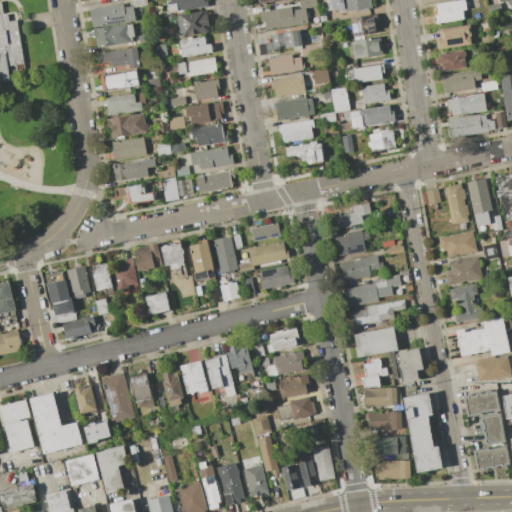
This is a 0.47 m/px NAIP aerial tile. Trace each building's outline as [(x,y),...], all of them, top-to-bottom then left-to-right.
[(146,0),(147,6),(134,8),(133,0),(146,0)] [(207,0),(209,6),(178,11),(169,12),(167,2),(171,1),(170,0),(207,0)] [(306,8),(301,9),(299,0),(315,0),(317,6),(306,8)] [(331,0),(370,0),(372,9),(344,13),(344,9),(333,11),(331,0)] [(435,24),(433,15),(437,15),(435,4),(459,0),(465,0),(466,9),(462,10),(464,19),(435,24)] [(0,1),(1,1),(3,13),(16,12),(24,63),(7,66),(10,80),(0,81),(0,1)] [(92,28),(89,9),(123,4),(123,7),(126,6),(126,7),(133,6),(135,21),(92,28)] [(500,4),(501,11),(489,13),(488,6),(500,4)] [(308,23),(265,30),(264,21),(260,21),(259,12),(292,7),(292,8),(294,7),(295,10),(301,9),(306,8),(308,23)] [(209,31),(205,31),(205,33),(183,37),(183,34),(180,34),(177,15),(206,10),(209,31)] [(325,13),(327,21),(320,22),(319,14),(325,13)] [(350,18),(377,14),(378,23),(375,24),(376,33),(353,37),(350,18)] [(93,29),(127,23),(127,25),(132,24),(134,36),(129,37),(130,43),(97,48),(95,39),(93,29)] [(470,45),(437,50),(435,38),(440,38),(438,30),(469,25),(471,35),(469,36),(470,45)] [(302,46),(284,49),(283,46),(278,47),(278,50),(267,52),(265,43),(267,43),(266,38),(270,37),(270,35),(299,30),(302,46)] [(182,57),(181,54),(179,55),(178,51),(181,50),(179,41),(207,36),(208,44),(211,44),(211,46),(213,45),(213,49),(212,50),(212,52),(196,55),(197,57),(191,57),(191,55),(182,57)] [(351,42),(380,37),(383,54),(354,59),(351,42)] [(165,44),(167,58),(158,59),(156,46),(165,44)] [(301,49),(322,45),(323,53),(302,57),(301,49)] [(136,47),(139,67),(129,69),(128,64),(112,67),(112,66),(108,66),(107,61),(98,63),(96,53),(136,47)] [(465,68),(442,72),(441,64),(440,65),(438,54),(464,50),(465,57),(464,57),(465,68)] [(268,59),(292,54),(295,71),(270,75),(268,59)] [(217,72),(185,77),(184,74),(179,75),(177,63),(214,57),(217,72)] [(383,63),(385,73),(381,73),(382,79),(354,84),(353,82),(347,83),(346,77),(352,76),(351,69),(383,63)] [(314,84),(312,71),(327,68),(329,81),(314,84)] [(100,75),(137,69),(140,86),(102,92),(100,75)] [(439,76),(481,69),(482,79),(475,80),(476,88),(444,93),(443,84),(440,85),(439,76)] [(499,77),(511,74),(511,119),(506,120),(499,77)] [(305,94),(275,99),(274,89),(272,89),(270,80),(302,75),(305,94)] [(147,79),(159,77),(160,86),(149,88),(147,79)] [(193,82),(200,80),(200,82),(218,79),(219,88),(217,89),(218,96),(204,99),(204,98),(196,99),(193,82)] [(497,80),(498,89),(482,91),(480,83),(497,80)] [(361,87),(383,83),(384,90),(389,90),(390,99),(364,104),(361,87)] [(330,89),(346,87),(350,110),(334,113),(334,112),(332,97),(331,91),(330,89)] [(332,97),(323,99),(322,92),(331,91),(332,97)] [(108,116),(105,98),(134,93),(136,102),(141,101),(142,110),(108,116)] [(486,111),(468,114),(468,113),(452,116),(451,110),(448,110),(446,100),(483,93),(486,111)] [(185,97),(186,104),(171,107),(170,99),(185,97)] [(274,102),(306,97),(306,99),(312,98),(315,114),(309,115),(309,116),(279,121),(277,111),(276,111),(274,102)] [(222,101),(224,113),(222,113),(223,117),(222,118),(222,119),(191,124),(191,120),(184,122),(185,128),(170,131),(168,118),(182,116),(181,109),(185,108),(185,107),(222,101)] [(352,128),(350,117),(359,115),(358,110),(389,105),(390,111),(394,111),(395,120),(363,126),(363,128),(358,129),(358,127),(352,128)] [(494,112),(504,110),(507,127),(497,128),(494,112)] [(334,113),(336,121),(322,123),(321,114),(334,112),(334,113)] [(143,113),(145,123),(147,123),(148,129),(146,130),(146,132),(111,138),(110,129),(108,129),(106,119),(143,113)] [(447,120),(479,114),(479,116),(485,115),(486,120),(490,119),(490,120),(495,120),(496,129),(488,130),(488,132),(450,138),(447,120)] [(278,125),(313,119),(314,127),(311,127),(313,138),(283,143),(281,134),(279,134),(278,125)] [(167,121),(168,131),(159,133),(157,122),(167,121)] [(198,146),(197,140),(193,140),(191,129),(221,123),(223,131),(227,131),(228,141),(198,146)] [(395,148),(371,151),(370,147),(368,147),(367,142),(370,142),(368,135),(392,131),(395,148)] [(351,135),(354,151),(344,153),(341,136),(351,135)] [(146,155),(113,161),(111,150),(113,150),(112,142),(143,137),(146,155)] [(323,162),(306,164),(305,161),(300,162),(299,158),(296,155),(286,157),(285,148),(298,146),(298,144),(302,143),(303,145),(310,144),(310,142),(316,141),(316,144),(320,143),(323,162)] [(171,154),(158,156),(157,144),(169,142),(171,154)] [(172,153),(171,146),(184,144),(185,152),(172,153)] [(226,147),(228,155),(231,155),(233,164),(200,170),(199,164),(191,165),(189,153),(226,147)] [(113,164),(149,159),(150,167),(147,168),(148,177),(115,181),(113,164)] [(175,176),(159,179),(158,171),(167,170),(167,167),(173,166),(175,176)] [(188,166),(190,174),(177,176),(176,167),(188,166)] [(229,170),(232,186),(221,189),(221,191),(214,192),(214,190),(198,193),(195,176),(229,170)] [(511,211),(503,213),(500,198),(497,198),(495,190),(498,189),(496,177),(511,173),(511,211)] [(178,198),(165,200),(163,188),(169,187),(168,178),(175,177),(178,198)] [(466,182),(487,178),(494,212),(488,213),(490,223),(476,227),(466,182)] [(177,181),(191,179),(193,193),(179,195),(177,181)] [(154,200),(130,204),(130,199),(117,201),(115,189),(127,188),(127,186),(141,184),(141,187),(144,187),(145,193),(153,192),(154,200)] [(444,187),(461,184),(462,189),(464,189),(466,199),(464,199),(465,205),(467,204),(468,211),(449,215),(444,187)] [(437,189),(440,202),(428,204),(425,191),(437,189)] [(370,202),(372,216),(363,218),(364,223),(333,230),(330,216),(352,212),(351,206),(370,202)] [(500,215),(503,229),(494,230),(491,217),(500,215)] [(280,236),(253,242),(250,228),(277,223),(280,236)] [(339,255),(337,244),(335,245),(334,238),(349,235),(349,232),(361,230),(362,231),(368,230),(369,238),(363,240),(365,250),(339,255)] [(477,251),(448,257),(446,251),(443,252),(442,248),(440,248),(437,238),(472,230),(477,251)] [(239,234),(242,247),(235,249),(232,235),(239,234)] [(212,240),(231,236),(238,269),(234,270),(234,272),(220,276),(212,240)] [(189,246),(199,244),(199,241),(207,239),(214,269),(207,271),(209,278),(195,281),(193,272),(195,271),(189,246)] [(282,241),(286,259),(253,266),(254,270),(240,273),(238,264),(251,262),(248,249),(282,241)] [(138,272),(134,255),(150,251),(149,245),(157,243),(162,266),(138,272)] [(161,247),(180,243),(181,248),(182,248),(183,253),(182,253),(184,265),(181,266),(181,268),(171,270),(170,265),(165,266),(161,247)] [(496,256),(483,259),(480,246),(494,243),(496,256)] [(386,248),(402,245),(403,252),(387,255),(386,248)] [(344,281),(341,270),(340,270),(339,263),(377,256),(378,263),(382,262),(383,267),(379,268),(380,270),(370,272),(370,276),(344,281)] [(478,257),(482,277),(448,285),(445,274),(448,274),(447,271),(450,270),(449,264),(478,257)] [(132,258),(138,283),(128,285),(129,291),(119,294),(117,286),(116,286),(111,269),(125,266),(124,260),(132,258)] [(114,295),(105,297),(103,289),(95,291),(91,275),(93,275),(91,266),(107,263),(114,295)] [(84,266),(90,292),(84,294),(85,297),(74,299),(67,270),(84,266)] [(259,271),(287,266),(289,274),(293,273),(295,284),(262,289),(259,271)] [(47,284),(48,284),(46,276),(63,272),(69,298),(71,298),(74,311),(55,316),(47,284)] [(348,307),(346,297),(345,298),(343,289),(385,281),(384,278),(399,275),(401,285),(391,287),(392,294),(378,297),(378,301),(348,307)] [(251,278),(254,293),(246,295),(243,279),(251,278)] [(0,283),(9,282),(15,311),(14,311),(17,322),(2,325),(0,314),(0,283)] [(236,282),(239,298),(223,301),(220,286),(236,282)] [(455,323),(453,315),(460,313),(457,298),(451,300),(449,289),(475,283),(477,294),(473,295),(476,311),(481,310),(482,317),(455,323)] [(221,301),(214,303),(211,290),(218,288),(221,301)] [(145,297),(165,292),(170,310),(149,315),(145,297)] [(105,298),(108,313),(98,315),(95,301),(105,298)] [(404,299),(405,309),(391,312),(393,318),(355,326),(354,319),(351,319),(349,312),(367,309),(367,307),(404,299)] [(62,324),(93,317),(95,325),(90,326),(91,333),(75,337),(76,339),(71,341),(70,338),(66,339),(62,324)] [(461,356),(455,330),(464,329),(465,332),(483,328),(482,321),(503,317),(510,352),(491,356),(490,350),(486,351),(487,352),(482,353),(481,352),(470,354),(470,356),(466,357),(466,355),(461,356)] [(393,327),(397,350),(358,358),(354,334),(393,327)] [(296,328),(298,338),(295,339),(297,345),(268,353),(266,345),(270,344),(269,339),(270,339),(269,335),(275,333),(275,332),(282,330),(283,331),(296,328)] [(0,333),(18,330),(22,350),(0,354),(0,333)] [(253,371),(240,374),(237,366),(231,368),(227,352),(230,352),(229,348),(231,348),(230,346),(237,344),(237,346),(239,345),(240,349),(247,347),(253,371)] [(262,344),(265,356),(255,359),(252,347),(262,344)] [(398,352),(419,348),(423,369),(416,370),(418,380),(404,383),(398,352)] [(274,357),(280,355),(280,354),(288,352),(288,354),(303,351),(305,362),(301,363),(302,369),(268,377),(266,366),(275,364),(274,357)] [(393,352),(397,379),(392,380),(388,352),(393,352)] [(225,354),(236,395),(226,397),(223,386),(212,389),(204,361),(218,357),(217,356),(225,354)] [(507,355),(511,376),(486,381),(486,380),(478,381),(474,362),(507,355)] [(268,357),(270,364),(262,366),(260,359),(268,357)] [(363,386),(362,378),(366,378),(363,364),(371,363),(370,360),(379,358),(379,359),(380,359),(381,365),(380,365),(381,369),(385,368),(387,374),(378,376),(380,386),(363,386)] [(201,360),(209,390),(198,393),(197,391),(187,394),(179,366),(201,360)] [(177,371),(183,397),(180,398),(181,404),(169,406),(168,401),(167,401),(163,382),(164,382),(162,373),(172,370),(172,373),(177,371)] [(123,373),(135,417),(111,423),(101,380),(111,377),(110,376),(123,373)] [(146,374),(154,406),(146,408),(145,405),(136,407),(130,378),(146,374)] [(307,393),(282,398),(278,379),(285,378),(284,377),(294,375),(294,377),(307,374),(309,386),(306,387),(307,393)] [(76,385),(86,383),(86,385),(93,384),(99,407),(96,408),(97,412),(91,413),(92,416),(88,417),(88,414),(86,415),(86,416),(83,417),(81,411),(83,411),(76,385)] [(396,387),(396,406),(365,407),(364,394),(362,394),(362,387),(370,387),(370,388),(396,387)] [(501,409),(482,413),(482,415),(467,418),(463,396),(465,396),(464,394),(473,393),(473,394),(475,394),(475,392),(482,391),(483,392),(485,392),(484,391),(492,389),(493,391),(497,390),(501,409)] [(82,444),(43,454),(29,399),(52,393),(60,426),(77,422),(82,444)] [(417,473),(403,398),(428,393),(432,416),(427,417),(433,447),(438,446),(442,469),(417,473)] [(502,396),(511,394),(511,424),(508,425),(507,419),(506,419),(503,403),(504,403),(502,396)] [(162,395),(165,406),(160,407),(157,396),(162,395)] [(308,396),(313,415),(293,419),(293,418),(280,421),(276,406),(289,403),(289,401),(308,396)] [(0,410),(0,405),(27,399),(32,417),(18,421),(18,419),(3,423),(0,410)] [(106,411),(110,426),(103,427),(99,412),(106,411)] [(401,429),(369,430),(369,419),(367,419),(367,411),(375,411),(375,412),(400,411),(401,429)] [(507,442),(486,446),(485,445),(484,445),(483,438),(484,438),(484,434),(483,435),(481,428),(482,427),(482,425),(481,425),(479,418),(481,417),(480,416),(501,412),(507,442)] [(252,419),(266,415),(271,431),(256,435),(252,419)] [(85,420),(94,418),(96,428),(87,430),(85,420)] [(35,446),(11,452),(4,426),(28,420),(35,446)] [(86,442),(109,438),(106,421),(83,426),(86,442)] [(315,424),(318,438),(295,442),(293,429),(315,424)] [(199,425),(201,434),(191,436),(189,427),(199,425)] [(279,472),(272,474),(271,471),(265,472),(256,439),(270,435),(279,472)] [(405,436),(406,454),(396,454),(396,458),(377,459),(377,455),(373,455),(373,442),(372,442),(372,436),(379,435),(379,436),(405,436)] [(335,478),(319,481),(316,462),(314,462),(312,448),(328,445),(335,478)] [(511,465),(508,465),(508,467),(501,468),(501,466),(498,467),(498,469),(492,470),(491,468),(489,469),(489,470),(481,471),(481,470),(477,471),(473,451),(507,445),(511,465)] [(106,494),(95,453),(123,446),(128,463),(118,466),(124,489),(106,494)] [(215,446),(218,457),(213,458),(210,447),(215,446)] [(93,454),(99,479),(71,486),(64,461),(93,454)] [(177,480),(169,482),(162,456),(171,454),(177,480)] [(318,484),(304,487),(298,461),(312,458),(318,484)] [(410,479),(378,480),(378,468),(376,468),(376,460),(383,460),(383,461),(409,460),(410,479)] [(213,466),(222,501),(218,502),(219,507),(209,509),(199,470),(200,470),(199,463),(206,461),(207,468),(213,466)] [(235,462),(244,497),(240,498),(241,502),(226,506),(223,494),(225,494),(220,477),(219,477),(216,467),(235,462)] [(269,495),(262,497),(261,495),(256,496),(256,494),(250,495),(243,469),(261,464),(269,495)] [(294,465),(300,487),(287,491),(281,468),(294,465)] [(26,473),(27,479),(19,481),(18,475),(26,473)] [(200,482),(208,511),(203,511),(181,511),(180,506),(182,506),(177,488),(200,482)] [(33,484),(37,498),(34,503),(4,511),(0,500),(0,493),(9,491),(9,489),(22,485),(22,487),(33,484)] [(49,511),(45,494),(66,489),(71,507),(72,507),(73,511),(49,511)] [(169,495),(172,511),(148,511),(146,501),(169,495)] [(111,511),(109,504),(132,499),(135,511),(111,511)] [(30,511),(29,506),(40,503),(42,511),(30,511)]
